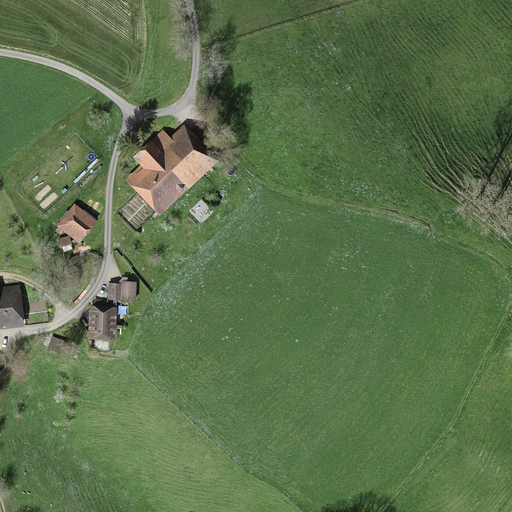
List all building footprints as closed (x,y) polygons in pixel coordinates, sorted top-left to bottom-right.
[(163,133),(137,157),(149,170),(136,182),(159,206),(211,156),(183,126),(169,139),(163,133)] [(60,225),(80,241),(95,222),(75,206),(60,225)] [(122,283),(121,300),(134,301),(135,284),(122,283)] [(0,323),(17,323),(15,297),(4,298),(3,288),(0,288),(0,323)] [(95,302),(93,334),(111,335),(113,303),(95,302)] [(44,349),(60,357),(65,347),(49,340),(44,349)]
